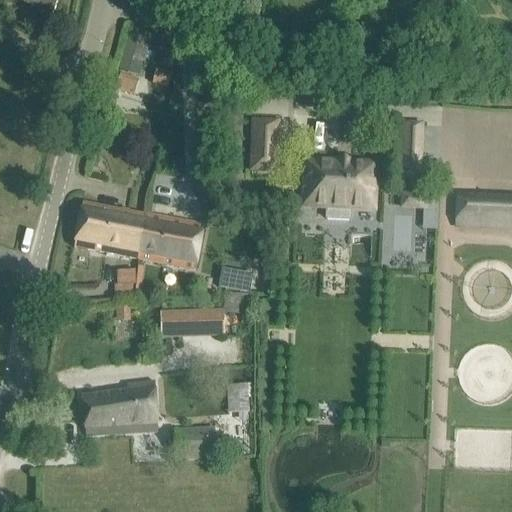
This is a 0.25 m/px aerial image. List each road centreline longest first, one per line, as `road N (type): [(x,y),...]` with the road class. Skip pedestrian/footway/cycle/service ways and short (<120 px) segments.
road 1 (unknown): [(114,0),(234,52),(263,84),(305,106),(447,121),(511,171)]
road 2 (unclassified): [(0,424),(104,0)]
